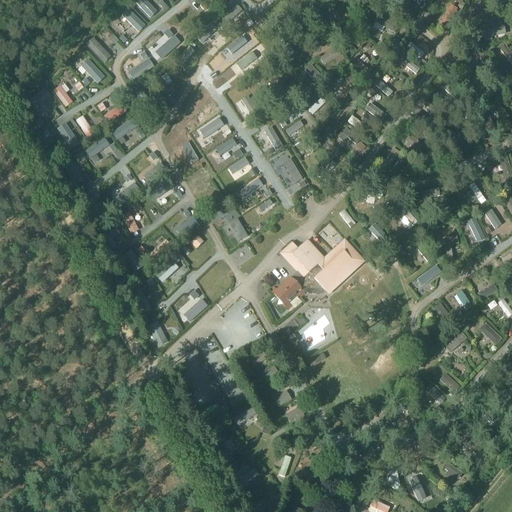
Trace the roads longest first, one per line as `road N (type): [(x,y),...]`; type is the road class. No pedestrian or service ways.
road 1 (track): [(140,373),(0,100)]
road 2 (track): [(140,373),(32,469),(3,511)]
road 3 (unclassified): [(213,511),(140,373)]
